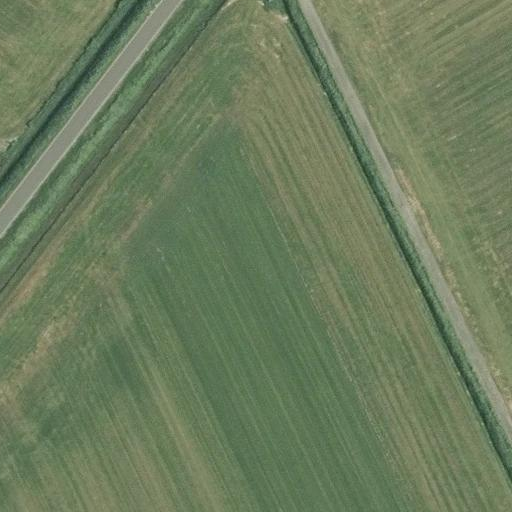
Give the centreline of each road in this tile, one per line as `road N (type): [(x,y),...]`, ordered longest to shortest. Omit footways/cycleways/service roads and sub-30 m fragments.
road 1 (unclassified): [(511,427),(306,0)]
road 2 (unclassified): [(0,224),(172,0)]
